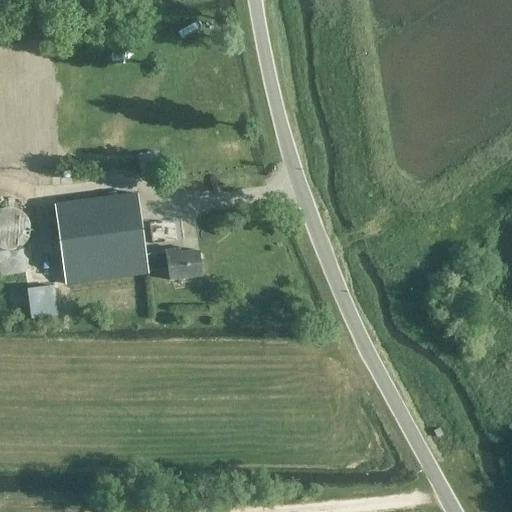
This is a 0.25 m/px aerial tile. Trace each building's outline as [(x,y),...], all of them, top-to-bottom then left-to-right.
[(0,38),(0,144),(10,144),(5,38),(0,38)] [(225,152),(243,153),(244,141),(226,141),(225,152)] [(137,155),(140,175),(160,172),(158,152),(137,155)] [(146,271),(168,268),(169,280),(201,276),(198,251),(180,253),(178,249),(166,251),(166,253),(144,255),(136,194),(54,205),(65,284),(146,274),(146,271)] [(0,248),(2,249),(4,250),(5,250),(9,250),(12,250),(16,249),(17,248),(20,246),(20,244),(24,240),(28,233),(28,225),(25,218),(20,212),(13,208),(5,208),(0,209),(0,248)] [(57,316),(53,285),(25,289),(30,320),(57,316)] [(92,305),(84,287),(70,293),(78,311),(92,305)]
